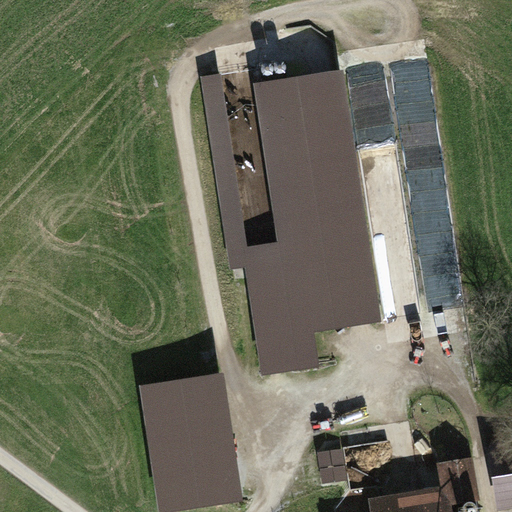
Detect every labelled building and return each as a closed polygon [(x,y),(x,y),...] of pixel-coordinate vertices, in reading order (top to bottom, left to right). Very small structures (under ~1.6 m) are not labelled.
[(428,59),(397,61),(400,115),(423,114),(425,133),(404,134),(405,148),(434,146),(428,59)] [(309,329),(377,319),(339,75),(262,86),(286,244),(290,270),(249,276),(264,372),(314,365),(309,329)] [(290,270),(286,244),(245,250),(220,78),(204,81),(232,266),(248,264),(249,276),(290,270)] [(215,381),(146,391),(164,509),(233,499),(215,381)] [(347,448),(319,449),(321,482),(349,481),(347,448)] [(511,455),(494,459),(500,498),(511,495),(511,455)] [(445,466),(449,494),(451,503),(476,500),(470,463),(445,466)] [(377,511),(452,511),(451,503),(449,494),(376,505),(377,511)]
